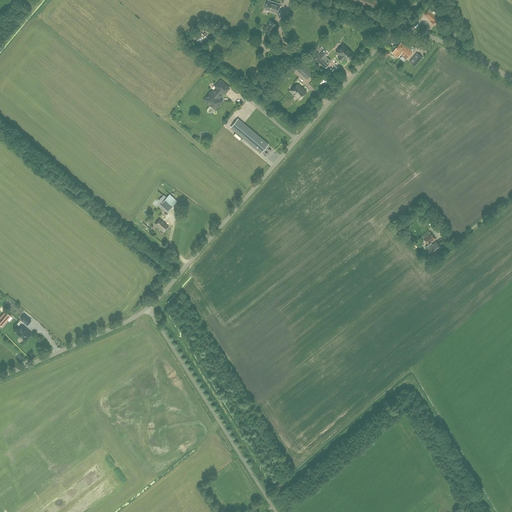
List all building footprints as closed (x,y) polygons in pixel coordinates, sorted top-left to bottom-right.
[(277,14),(280,4),(268,0),(265,10),(277,14)] [(350,0),(377,9),(380,2),(374,0),(350,0)] [(428,10),(424,15),(431,20),(431,21),(436,25),(441,18),(436,14),(435,16),(428,10)] [(278,25),(270,20),(264,31),(272,36),(278,25)] [(408,44),(407,46),(401,42),(395,49),(406,59),(413,52),(410,49),(414,45),(410,41),(408,44)] [(286,56),(290,50),(281,44),(277,51),(286,56)] [(336,52),(340,56),(338,58),(342,62),(345,58),(347,60),(353,54),(350,51),(351,51),(343,44),(336,52)] [(324,59),(326,56),(327,55),(323,51),(320,54),(317,52),(313,57),(325,68),(329,64),(329,63),(324,59)] [(415,67),(423,58),(417,53),(409,62),(415,67)] [(229,88),(221,81),(216,87),(212,93),(211,92),(204,100),(215,109),(222,101),(219,98),(223,93),(224,94),(229,88)] [(306,92),(298,84),(291,91),(300,99),(306,92)] [(230,128),(261,153),(269,144),(238,118),(230,128)] [(175,204),(177,201),(169,195),(167,197),(168,198),(161,206),(167,211),(174,203),(175,204)] [(160,219),(155,225),(163,233),(169,227),(160,219)] [(433,245),(431,243),(436,239),(430,232),(423,238),(428,244),(426,246),(432,255),(441,248),(436,242),(433,245)] [(0,317),(0,325),(2,327),(11,317),(5,312),(0,317)] [(21,319),(27,325),(31,321),(24,315),(21,319)] [(16,333),(25,341),(31,334),(22,326),(16,333)]
